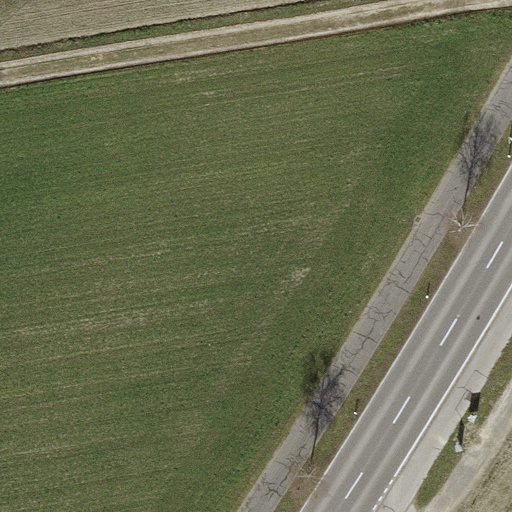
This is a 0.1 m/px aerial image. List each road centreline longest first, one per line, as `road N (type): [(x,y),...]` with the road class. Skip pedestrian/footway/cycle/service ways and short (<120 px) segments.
road 1 (track): [(0,71),(467,0)]
road 2 (secondary): [(340,511),(511,228)]
road 3 (track): [(441,511),(511,406)]
